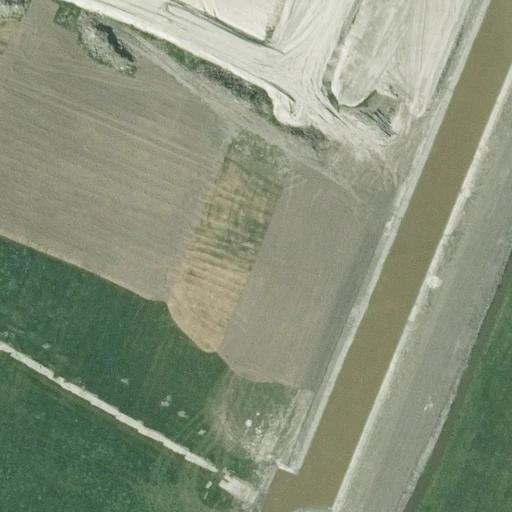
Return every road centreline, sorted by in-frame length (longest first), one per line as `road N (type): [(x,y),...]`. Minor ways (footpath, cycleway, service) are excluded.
road 1 (residential): [(295,72),(182,344),(0,263)]
road 2 (residential): [(138,0),(295,72)]
